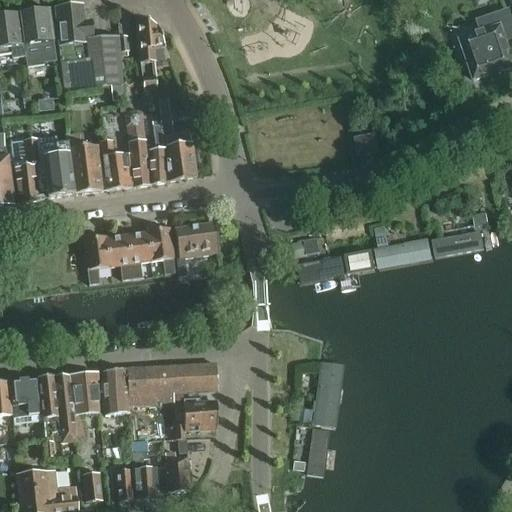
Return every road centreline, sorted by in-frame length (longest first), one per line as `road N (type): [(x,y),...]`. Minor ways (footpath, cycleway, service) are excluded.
road 1 (tertiary): [(241,195),(355,186),(511,125)]
road 2 (residential): [(260,351),(0,373)]
road 3 (residential): [(0,228),(241,195)]
road 4 (tertiary): [(241,195),(212,84),(166,0)]
road 5 (residential): [(183,511),(210,498),(234,372),(260,364)]
road 6 (tertiary): [(260,351),(241,195)]
road 7 (tertiary): [(263,511),(260,364)]
